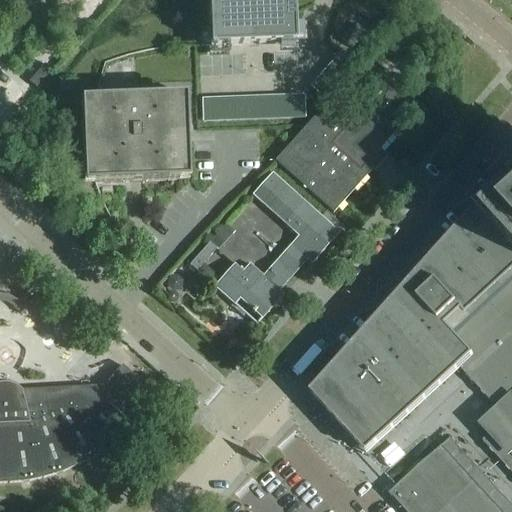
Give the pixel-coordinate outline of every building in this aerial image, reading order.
[(292,0),(208,0),(210,49),(294,46),(292,0)] [(342,42),(351,50),(365,34),(357,26),(342,42)] [(20,67),(22,55),(10,53),(8,65),(20,67)] [(397,124),(417,105),(382,74),(353,106),(338,93),(276,163),(334,214),(373,170),(374,172),(388,157),(380,149),(400,127),(397,124)] [(202,96),(203,119),(307,115),(306,92),(202,96)] [(95,101),(81,101),(84,186),(95,185),(96,185),(140,184),(189,182),(187,144),(187,136),(185,97),(96,101),(95,101)] [(250,313),(253,315),(255,313),(262,320),(276,304),(272,300),(307,260),(312,265),(338,235),(271,175),(252,197),(225,227),(189,267),(234,306),(239,299),(252,311),(250,313)] [(511,511),(511,196),(505,203),(495,191),(311,397),(367,457),(471,361),(510,404),(499,414),(483,428),(491,436),(509,457),(477,487),(442,449),(437,454),(436,455),(398,490),(397,491),(390,497),(403,511),(511,511)] [(13,309),(20,316),(34,301),(26,294),(13,309)] [(0,485),(24,484),(29,483),(56,476),(63,474),(83,464),(89,461),(94,459),(112,444),(117,441),(121,437),(130,427),(135,431),(136,430),(131,426),(157,397),(123,367),(104,388),(21,392),(18,390),(16,388),(14,387),(11,386),(7,385),(4,385),(2,385),(0,385),(0,485)]
